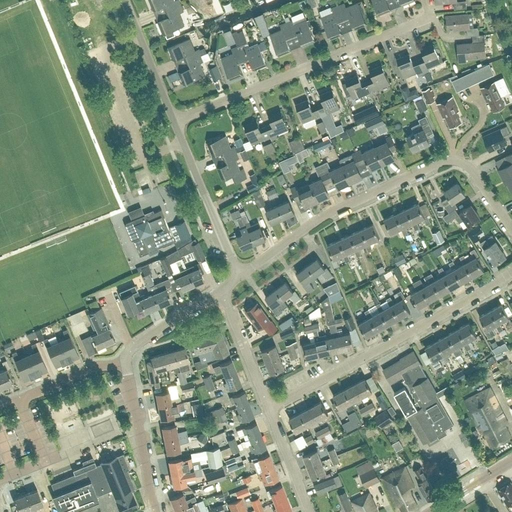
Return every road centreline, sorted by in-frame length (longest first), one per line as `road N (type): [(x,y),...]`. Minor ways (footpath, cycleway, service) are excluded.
road 1 (residential): [(267,405),(511,272)]
road 2 (residential): [(173,121),(428,18)]
road 3 (residential): [(238,276),(320,217),(449,160)]
road 4 (unclassified): [(238,276),(173,121)]
road 5 (residential): [(153,511),(125,362)]
road 6 (unclassified): [(173,121),(124,0)]
road 7 (unclassified): [(267,405),(220,290)]
road 8 (residential): [(125,362),(131,347),(220,290)]
